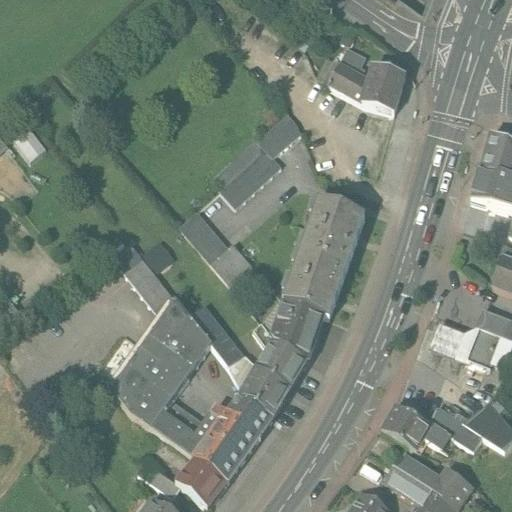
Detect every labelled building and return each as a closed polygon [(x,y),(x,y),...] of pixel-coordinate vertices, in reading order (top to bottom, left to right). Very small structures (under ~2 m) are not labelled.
[(364,66),(345,57),(340,68),(345,70),(343,74),(362,83),(364,78),(359,76),(364,66)] [(373,73),(369,86),(362,83),(343,74),(345,70),(340,68),(327,91),(361,110),(394,120),(404,82),(373,73)] [(287,118),(255,144),(264,154),(272,164),(300,139),(295,127),(287,118)] [(511,150),(490,140),(471,208),(494,215),(500,195),(511,198),(511,150)] [(264,154),(255,144),(212,181),(222,192),(264,154)] [(222,192),(218,195),(235,214),(280,173),(272,164),(264,154),(222,192)] [(317,209),(302,253),(348,268),(363,224),(317,209)] [(227,253),(195,216),(178,232),(209,268),(227,253)] [(157,274),(172,260),(158,245),(143,259),(157,274)] [(511,253),(504,250),(496,247),(491,259),(503,263),(503,262),(511,265),(511,253)] [(175,307),(129,248),(110,263),(161,327),(175,307)] [(227,253),(209,268),(227,288),(249,269),(232,249),(227,253)] [(302,253),(282,307),(284,308),(322,321),(329,323),(348,268),(302,253)] [(511,265),(503,262),(503,263),(492,293),(511,300),(511,265)] [(0,350),(69,296),(58,283),(20,313),(8,297),(0,303),(0,350)] [(150,341),(111,396),(130,421),(149,435),(161,419),(162,419),(173,405),(192,379),(211,352),(190,325),(175,307),(161,327),(150,341)] [(258,327),(271,343),(284,308),(258,327)] [(322,321),(284,308),(271,343),(273,347),(305,367),(322,321)] [(289,395),(257,375),(247,364),(243,363),(204,314),(190,325),(211,352),(229,374),(240,395),(242,397),(239,403),(272,423),(289,395)] [(511,346),(511,325),(482,314),(476,331),(477,332),(465,365),(467,365),(464,374),(481,381),(485,372),(490,374),(492,368),(502,373),(511,346)] [(450,360),(456,373),(464,374),(467,365),(465,365),(477,332),(476,331),(469,329),(459,334),(434,324),(424,350),(450,360)] [(273,347),(271,343),(258,327),(247,335),(266,359),(273,347)] [(305,367),(273,347),(266,359),(257,375),(289,395),(305,367)] [(232,411),(227,418),(223,416),(218,424),(210,418),(203,427),(193,442),(162,419),(161,419),(149,435),(150,435),(151,435),(193,466),(225,489),(263,436),(272,423),(239,403),(232,411)] [(193,442),(203,427),(173,405),(162,419),(193,442)] [(511,446),(511,434),(488,407),(461,429),(463,430),(455,444),(473,455),(482,442),(504,455),(511,446)] [(218,424),(223,416),(216,411),(210,418),(218,424)] [(427,430),(395,411),(381,435),(415,455),(421,444),(427,447),(444,458),(453,443),(428,427),(427,430)] [(455,419),(446,414),(443,419),(435,414),(428,427),(453,443),(455,444),(463,430),(461,429),(452,424),(455,419)] [(421,444),(415,455),(420,458),(427,447),(421,444)] [(432,480),(400,462),(392,474),(428,497),(440,480),(434,477),(432,480)] [(193,466),(175,491),(180,495),(203,511),(208,511),(225,489),(193,466)] [(175,491),(145,469),(137,480),(172,507),(180,495),(175,491)] [(428,497),(392,474),(384,487),(421,510),(419,511),(451,511),(448,510),(428,497)] [(440,480),(428,497),(448,510),(454,499),(447,495),(455,482),(444,474),(440,480)] [(448,510),(451,511),(457,511),(470,492),(455,482),(447,495),(454,499),(448,510)] [(380,511),(362,499),(353,511),(380,511)]
